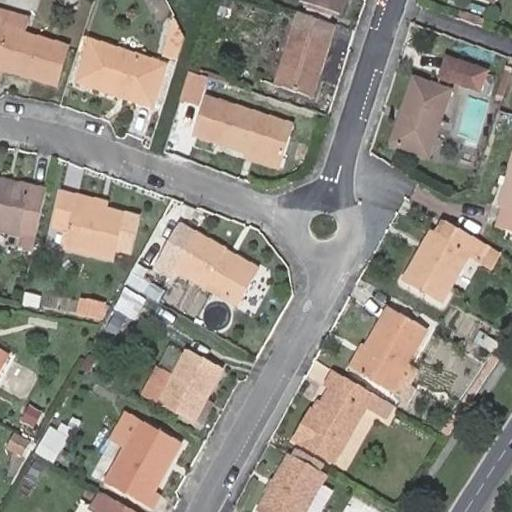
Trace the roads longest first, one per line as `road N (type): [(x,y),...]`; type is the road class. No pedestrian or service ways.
road 1 (residential): [(0,124),(327,228)]
road 2 (residential): [(327,228),(318,297),(198,511)]
road 3 (residential): [(394,0),(327,228)]
